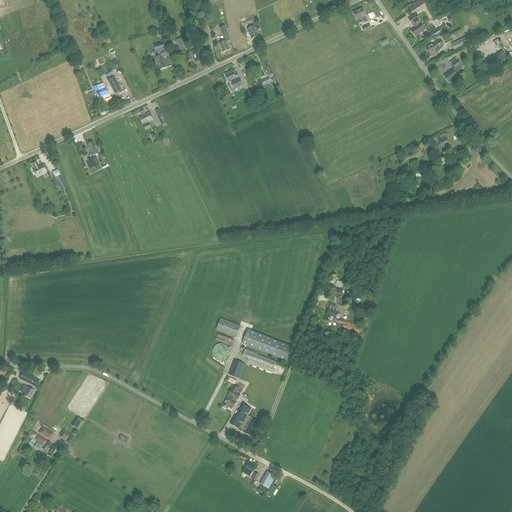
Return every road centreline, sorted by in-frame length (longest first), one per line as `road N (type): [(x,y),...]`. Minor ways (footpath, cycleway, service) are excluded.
road 1 (unclassified): [(255,456),(93,369),(0,363)]
road 2 (unclassified): [(0,167),(215,66)]
road 3 (unclassified): [(511,177),(459,119),(376,0)]
road 4 (unclassified): [(215,66),(357,0)]
